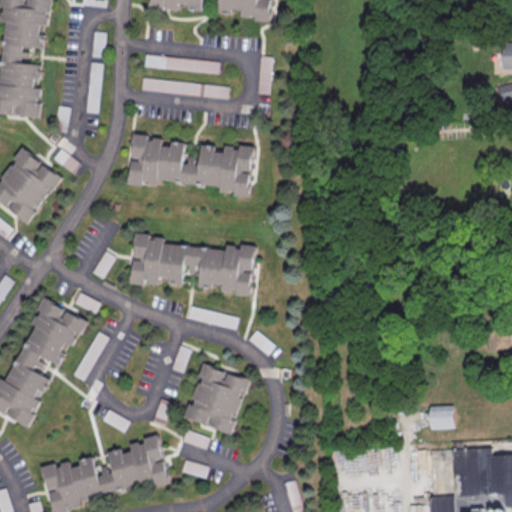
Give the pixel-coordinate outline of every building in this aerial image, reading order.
[(1,0),(1,5),(5,6),(5,11),(2,10),(1,20),(7,21),(0,83),(0,112),(40,116),(42,102),(36,102),(37,96),(41,96),(42,87),(34,86),(35,77),(41,78),(42,64),(22,62),(24,46),(44,48),(45,34),(41,34),(42,24),(49,25),(50,15),(47,15),(47,10),(53,10),(54,0),(1,0)] [(149,0),(272,0),(270,21),(256,19),(257,14),(251,13),(250,17),(241,16),(242,9),(233,8),(232,13),(218,12),(219,0),(203,0),(202,10),(188,9),(189,4),(179,3),(178,10),(169,9),(169,6),(164,5),(164,11),(149,9),(149,0)] [(104,57),(106,32),(94,31),(93,56),(104,57)] [(511,68),(511,41),(501,42),(502,69),(511,68)] [(221,60),(146,54),(145,66),(220,73),(221,60)] [(272,56),(260,56),(259,93),(271,93),(272,56)] [(86,111),(98,112),(103,63),(91,61),(86,111)] [(141,89),(227,98),(229,85),(142,77),(141,89)] [(511,101),(511,82),(498,82),(498,101),(511,101)] [(128,183),(143,185),(144,180),(149,181),(148,183),(158,184),(159,179),(221,186),(220,192),(229,193),(229,190),(235,190),(235,194),(249,196),(254,146),(241,145),(240,150),(234,149),(235,145),(225,144),(225,152),(216,151),(216,145),(202,143),(200,164),(184,162),(186,142),(172,140),(172,145),(162,144),(163,136),(154,135),(153,139),(148,138),(149,132),(134,131),(128,183)] [(0,177),(0,202),(31,223),(64,175),(21,146),(0,177)] [(74,173),(82,163),(61,148),(54,158),(74,173)] [(0,232),(7,238),(14,228),(0,216),(0,232)] [(258,245),(242,243),(242,248),(237,247),(237,244),(227,243),(227,249),(164,242),(165,235),(157,234),(156,238),(150,237),(151,233),(137,232),(131,282),(145,283),(145,278),(151,278),(151,283),(160,284),(161,276),(170,277),(169,283),(183,284),(185,264),(201,265),(199,286),(213,287),(214,283),(223,284),(222,291),(232,292),(232,289),(237,290),(237,295),(252,297),(258,245)] [(93,271),(103,278),(116,256),(106,250),(93,271)] [(0,303),(15,280),(5,273),(0,280),(0,303)] [(73,301),(96,313),(102,302),(79,290),(73,301)] [(45,295),(38,309),(42,311),(39,315),(37,314),(32,322),(37,325),(6,380),(1,377),(0,378),(0,409),(30,426),(37,414),(32,411),(35,406),(39,408),(43,400),(37,396),(41,389),(46,391),(53,379),(35,369),(43,355),(61,365),(67,353),(63,350),(68,342),(75,345),(79,337),(76,336),(79,331),(84,334),(91,321),(45,295)] [(188,317),(237,328),(240,316),(191,306),(188,317)] [(511,349),(511,328),(493,328),(493,349),(511,349)] [(86,380),(110,336),(98,330),(74,374),(86,380)] [(183,372),(193,349),(181,344),(172,367),(183,372)] [(205,361),(199,376),(204,378),(202,382),(199,381),(193,397),(196,399),(194,404),(190,402),(185,416),(232,434),(238,419),(233,418),(235,413),(238,414),(243,398),(241,397),(243,391),(247,393),(252,379),(205,361)] [(174,403),(163,397),(152,420),(164,425),(174,403)] [(430,407),(453,406),(454,429),(431,430),(430,407)] [(125,431),(131,420),(109,408),(103,419),(125,431)] [(211,438),(188,428),(184,439),(207,449),(211,438)] [(54,511),(66,511),(70,511),(68,507),(73,505),(74,508),(83,505),(82,500),(142,483),(144,489),(152,487),(151,484),(157,482),(158,486),(172,482),(158,434),(145,437),(147,443),(141,444),(140,440),(131,443),(133,450),(124,452),(123,447),(109,451),(115,471),(99,475),(94,455),(80,459),(81,463),(72,466),(70,459),(61,461),(62,464),(57,466),(55,460),(41,464),(54,511)] [(511,508),(489,509),(489,511),(434,511),(434,498),(457,497),(455,450),(496,449),(496,456),(511,455),(511,508)] [(183,470),(207,478),(210,466),(186,458),(183,470)] [(304,511),(298,479),(287,481),(293,511),(304,511)] [(9,511),(13,511),(7,487),(0,488),(0,506),(1,511),(9,511)] [(43,511),(41,500),(30,503),(31,511),(43,511)]
